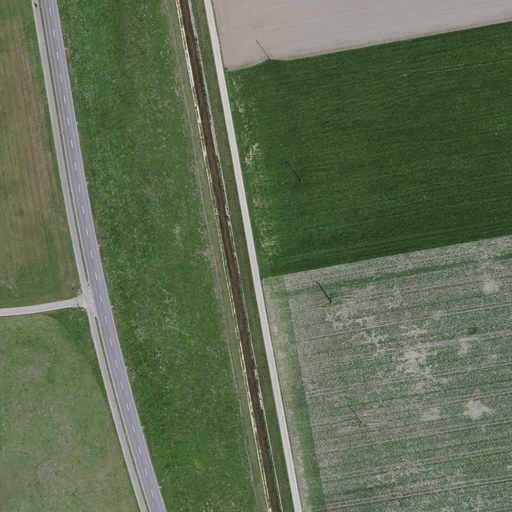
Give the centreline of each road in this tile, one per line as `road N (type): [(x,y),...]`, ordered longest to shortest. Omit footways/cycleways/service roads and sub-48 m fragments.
road 1 (secondary): [(48,0),(91,254),(157,511)]
road 2 (track): [(297,511),(205,0)]
